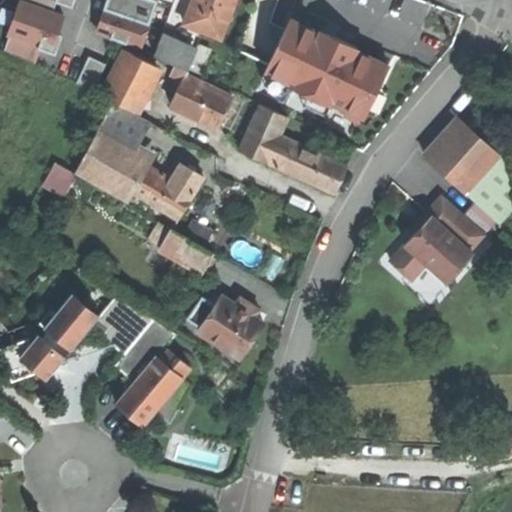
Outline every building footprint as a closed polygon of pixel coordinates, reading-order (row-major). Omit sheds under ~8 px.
[(69,12),(34,0),(22,0),(11,33),(56,49),(69,12)] [(107,0),(106,5),(151,21),(158,0),(107,0)] [(195,0),(186,24),(221,38),(236,0),(195,0)] [(106,5),(98,29),(142,45),(151,21),(106,5)] [(392,62),(295,15),(269,68),(365,115),(392,62)] [(163,38),(155,56),(187,70),(195,52),(163,38)] [(102,94),(134,111),(158,66),(126,50),(102,94)] [(185,76),(172,105),(182,110),(197,116),(219,127),(224,115),(232,98),(185,76)] [(240,149),(264,160),(275,135),(285,115),(261,103),(240,149)] [(114,104),(103,123),(139,144),(151,124),(114,104)] [(194,122),(197,116),(182,110),(179,116),(194,122)] [(459,118),(426,155),(500,222),(511,207),(511,177),(499,154),(459,118)] [(103,123),(96,135),(133,156),(149,165),(156,153),(139,144),(103,123)] [(75,173),(112,194),(133,156),(96,135),(75,173)] [(264,160),(278,166),(289,142),(275,135),(264,160)] [(289,142),(278,166),(334,193),(340,180),(346,168),(289,142)] [(112,194),(128,202),(133,193),(148,167),(149,165),(133,156),(112,194)] [(172,181),(148,167),(133,193),(179,219),(185,207),(194,193),(203,176),(181,164),(172,181)] [(68,193),(72,182),(52,174),(47,185),(68,193)] [(416,230),(388,260),(409,280),(424,264),(438,276),(464,248),(468,252),(482,236),(440,197),(425,213),(429,217),(416,230)] [(413,227),(416,230),(429,217),(425,213),(419,221),(413,227)] [(171,229),(159,249),(201,273),(210,257),(213,252),(171,229)] [(471,255),(468,252),(464,248),(438,276),(445,283),(471,255)] [(219,262),(210,257),(201,273),(210,278),(219,262)] [(99,336),(124,354),(153,319),(117,294),(99,316),(72,294),(56,313),(50,309),(39,323),(46,330),(40,337),(37,334),(0,348),(0,352),(11,382),(26,376),(38,372),(43,366),(52,373),(91,326),(101,334),(99,336)] [(197,333),(239,358),(250,338),(260,321),(252,317),(256,310),(237,298),(233,305),(219,297),(212,308),(199,300),(186,322),(199,329),(197,333)] [(130,415),(143,426),(156,411),(170,423),(191,385),(182,378),(191,369),(165,347),(176,334),(153,319),(124,354),(114,365),(134,382),(116,404),(130,415)]
